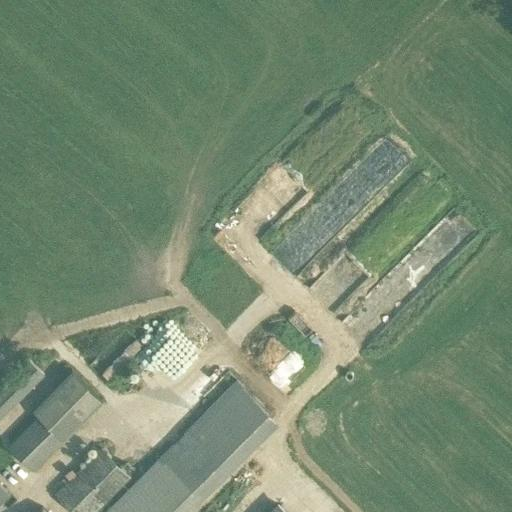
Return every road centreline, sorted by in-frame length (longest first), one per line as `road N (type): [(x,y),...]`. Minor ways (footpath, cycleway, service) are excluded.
road 1 (track): [(46,335),(184,297),(215,334),(126,415)]
road 2 (track): [(0,359),(25,333),(46,335),(126,415),(29,497)]
road 3 (track): [(223,343),(282,297),(293,298),(340,347),(336,366),(287,413)]
road 4 (track): [(215,334),(287,413),(306,476),(342,511)]
